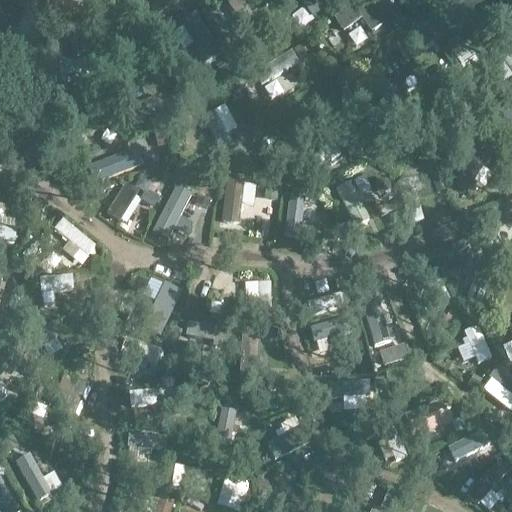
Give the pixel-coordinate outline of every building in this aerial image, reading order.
[(65,0),(53,0),(52,11),(64,12),(65,0)] [(246,36),(259,28),(241,0),(228,0),(225,2),(246,36)] [(297,0),(311,18),(323,9),(317,0),(297,0)] [(367,0),(361,0),(334,20),(343,34),(376,11),(367,0)] [(162,39),(177,69),(188,64),(173,33),(162,39)] [(253,76),(260,89),(299,65),(291,53),(253,76)] [(474,87),(499,71),(492,59),(467,75),(474,87)] [(105,66),(59,62),(58,77),(104,81),(105,66)] [(455,106),(465,99),(447,69),(436,76),(455,106)] [(381,95),(402,139),(416,132),(395,88),(381,95)] [(129,124),(164,113),(160,98),(125,110),(129,124)] [(203,120),(222,153),(233,147),(214,114),(203,120)] [(307,135),(331,164),(341,156),(318,126),(307,135)] [(454,187),(467,195),(492,156),(479,147),(454,187)] [(88,170),(95,187),(142,168),(135,151),(88,170)] [(381,181),(369,175),(355,205),(364,210),(360,218),(375,225),(390,194),(378,188),(381,181)] [(243,179),(226,178),(222,226),(239,228),(243,179)] [(412,181),(397,185),(409,228),(424,224),(412,181)] [(139,194),(125,186),(106,217),(119,226),(139,194)] [(289,195),(284,234),(297,236),(302,196),(289,195)] [(54,232),(86,259),(95,249),(62,223),(54,232)] [(156,241),(194,242),(195,230),(156,229),(156,241)] [(0,230),(0,244),(14,246),(15,232),(0,230)] [(494,275),(481,270),(467,307),(481,311),(494,275)] [(437,311),(451,304),(435,273),(422,279),(437,311)] [(40,296),(73,293),(71,279),(39,281),(40,296)] [(174,307),(152,283),(142,293),(164,317),(174,307)] [(270,286),(245,286),(246,319),(271,318),(270,286)] [(315,316),(350,305),(346,293),(311,304),(315,316)] [(60,321),(61,296),(41,296),(40,320),(60,321)] [(362,307),(374,350),(390,345),(378,302),(362,307)] [(175,315),(155,337),(164,345),(183,323),(175,315)] [(307,346),(349,333),(345,320),(303,333),(307,346)] [(232,334),(188,327),(185,340),(230,348),(232,334)] [(51,328),(13,349),(20,362),(59,340),(51,328)] [(492,361),(478,329),(463,335),(478,367),(492,361)] [(154,355),(129,342),(123,352),(149,366),(154,355)] [(269,383),(266,345),(252,346),(255,384),(269,383)] [(511,381),(497,370),(489,380),(511,398),(511,381)] [(88,388),(75,383),(62,412),(75,417),(88,388)] [(360,396),(359,384),(327,386),(327,398),(360,396)] [(413,441),(450,427),(442,405),(405,419),(413,441)] [(169,415),(133,410),(132,424),(168,428),(169,415)] [(216,443),(231,446),(237,416),(222,413),(216,443)] [(277,453),(307,438),(300,425),(270,440),(277,453)] [(482,432),(445,450),(451,462),(488,445),(482,432)] [(128,437),(127,451),(164,454),(165,440),(128,437)] [(476,511),(510,473),(499,463),(465,501),(476,511)] [(224,510),(236,511),(238,511),(242,490),(228,487),(224,510)] [(392,490),(380,511),(396,511),(404,496),(392,490)] [(308,511),(303,499),(267,511),(308,511)] [(158,501),(154,511),(172,511),(174,506),(158,501)]
